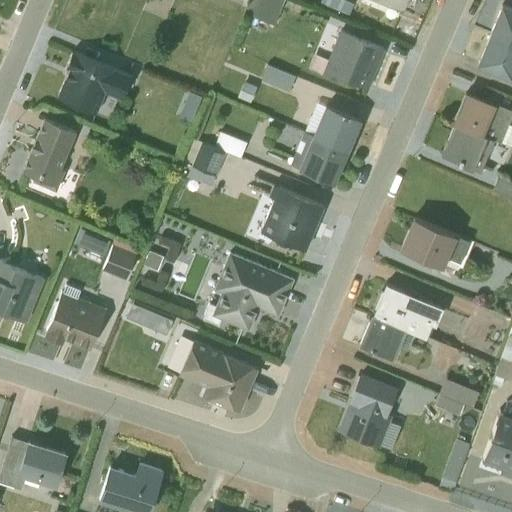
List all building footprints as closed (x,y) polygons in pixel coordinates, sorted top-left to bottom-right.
[(283,0),(247,0),(243,11),(274,24),(283,0)] [(511,8),(501,4),(489,32),(511,42),(511,8)] [(339,29),(321,73),(334,79),(336,75),(360,85),(363,76),(369,78),(382,47),(339,29)] [(511,42),(489,32),(475,63),(511,79),(511,42)] [(56,96),(95,112),(104,91),(121,98),(130,75),(74,51),(71,51),(64,66),(68,67),(56,96)] [(265,68),(260,66),(258,71),(262,73),(261,78),(288,89),(294,76),(267,64),(265,68)] [(255,86),(243,81),(236,96),(249,102),(255,86)] [(511,111),(511,110),(465,91),(452,122),(511,147),(511,145),(511,125),(507,123),(511,111)] [(316,102),(304,131),(347,149),(360,118),(324,104),(324,105),(316,102)] [(31,180),(55,190),(63,169),(60,167),(75,130),(43,116),(20,169),(31,175),(31,180)] [(493,139),(452,122),(439,153),(480,171),(493,139)] [(245,141),(219,131),(213,145),(240,156),(245,141)] [(347,149),(304,131),(289,163),(333,182),(347,149)] [(187,176),(210,185),(225,150),(201,140),(187,176)] [(511,181),(498,175),(492,189),(511,197),(511,181)] [(272,183),(267,193),(267,195),(272,197),(259,230),(305,249),(323,204),(272,183)] [(412,231),(405,248),(442,266),(446,258),(459,262),(468,240),(413,217),(408,229),(412,231)] [(80,226),(73,242),(103,255),(109,239),(80,226)] [(136,247),(114,238),(101,269),(124,278),(136,247)] [(162,256),(148,250),(142,264),(156,270),(162,256)] [(276,313),(291,278),(229,252),(214,287),(221,290),(215,305),(208,302),(202,317),(218,324),(221,316),(247,327),(256,305),(276,313)] [(0,260),(0,309),(25,320),(42,277),(0,260)] [(90,347),(105,308),(77,296),(79,289),(64,282),(62,290),(61,289),(43,334),(61,342),(63,337),(90,347)] [(413,293),(384,282),(372,313),(425,335),(430,321),(434,323),(441,305),(425,298),(418,314),(406,309),(413,293)] [(425,298),(413,293),(406,309),(418,314),(425,298)] [(370,313),(358,343),(392,357),(398,343),(408,347),(414,331),(370,313)] [(192,336),(178,371),(207,384),(202,395),(212,399),(211,402),(219,405),(217,409),(218,410),(222,403),(236,409),(255,366),(192,336)] [(339,429),(379,445),(392,414),(387,412),(397,385),(360,373),(339,429)] [(444,377),(437,392),(471,405),(477,390),(444,377)] [(439,393),(434,404),(458,414),(463,403),(439,393)] [(481,459),(510,470),(511,465),(511,397),(505,400),(502,410),(499,409),(481,459)] [(55,484),(65,450),(27,438),(26,441),(10,435),(0,466),(0,480),(19,487),(23,474),(55,484)] [(457,486),(468,439),(454,436),(443,483),(457,486)] [(108,466),(98,498),(142,511),(147,511),(160,470),(138,463),(135,473),(108,466)]
